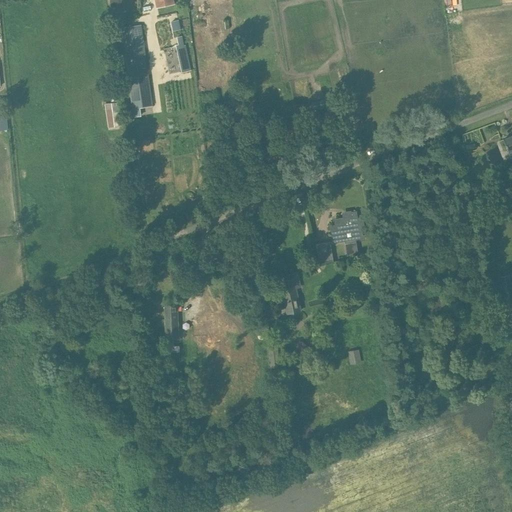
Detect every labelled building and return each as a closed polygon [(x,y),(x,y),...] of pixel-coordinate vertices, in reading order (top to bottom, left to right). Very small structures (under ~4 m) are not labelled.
[(175,4),(174,0),(154,0),(156,8),(175,4)] [(122,2),(111,3),(113,20),(127,18),(126,11),(123,12),(122,2)] [(181,30),(179,20),(171,21),(173,31),(181,30)] [(121,28),(133,117),(140,116),(139,107),(152,105),(142,25),(135,26),(121,28)] [(186,45),(176,47),(182,73),(191,71),(186,45)] [(122,125),(119,101),(105,103),(108,127),(122,125)] [(511,135),(503,139),(509,153),(509,152),(510,155),(511,154),(511,134),(511,135)] [(358,218),(357,211),(345,213),(346,217),(335,219),(334,220),(335,225),(330,226),(332,242),(334,243),(345,241),(347,239),(346,239),(353,238),(354,239),(356,240),(364,239),(363,235),(364,235),(363,232),(362,225),(363,223),(362,219),(360,218),(358,218)] [(326,253),(324,243),(316,244),(319,262),(333,259),(332,252),(326,253)] [(290,279),(281,281),(286,306),(289,305),(290,313),(301,310),(296,287),(302,285),(299,271),(293,272),(293,273),(289,273),(290,279)] [(511,274),(496,278),(502,300),(511,297),(511,274)] [(156,299),(147,300),(148,309),(157,308),(156,299)] [(183,312),(182,312),(184,333),(184,332),(185,332),(185,334),(185,339),(186,339),(186,341),(189,341),(200,341),(200,351),(208,350),(208,357),(209,357),(209,359),(219,359),(219,357),(218,339),(217,339),(217,340),(208,340),(207,327),(208,327),(207,318),(206,318),(206,320),(202,320),(202,322),(195,323),(194,302),(193,302),(193,304),(184,305),(184,304),(183,304),(184,312),(183,312)] [(172,305),(172,304),(170,304),(170,305),(164,305),(166,339),(179,338),(178,304),(172,305)] [(226,315),(214,316),(215,334),(227,333),(226,313),(225,313),(226,315)] [(274,325),(265,326),(270,368),(273,368),(280,367),(277,346),(275,334),(274,325)] [(359,349),(348,351),(350,364),(361,362),(359,349)] [(280,369),(273,370),(275,382),(276,382),(277,391),(282,390),(281,381),(283,381),(281,369),(280,369)]
